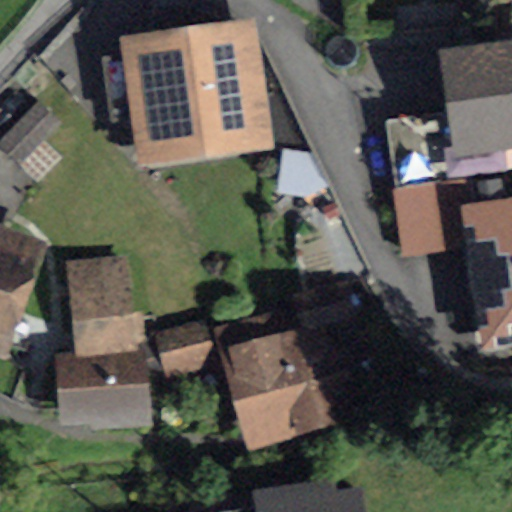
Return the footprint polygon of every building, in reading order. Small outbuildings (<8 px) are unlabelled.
[(140,55),(152,145),(252,131),(239,41),(140,55)] [(511,51),(455,60),(468,145),(511,138),(511,51)] [(39,103),(0,142),(0,146),(19,165),(60,123),(39,103)] [(487,336),(511,332),(511,211),(469,218),(487,336)] [(0,240),(0,335),(30,251),(0,240)] [(77,268),(84,348),(125,344),(117,265),(77,268)] [(307,320),(316,321),(341,314),(334,290),(301,299),(307,320)] [(335,395),(333,390),(345,386),(334,352),(322,355),(315,331),(298,337),(291,314),(227,331),(252,419),(335,395)] [(160,339),(168,370),(208,359),(200,328),(160,339)] [(66,363),(71,417),(141,412),(137,359),(66,363)] [(360,511),(357,492),(247,511),(360,511)]
